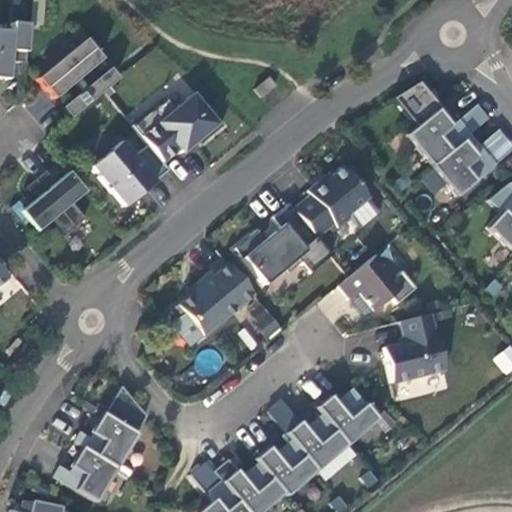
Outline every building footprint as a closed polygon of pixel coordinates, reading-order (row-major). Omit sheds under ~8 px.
[(44,1),(34,0),(32,0),(30,29),(41,30),(44,1)] [(27,29),(11,28),(10,36),(0,35),(0,83),(8,85),(9,67),(24,68),(25,57),(27,29)] [(101,64),(84,44),(35,84),(52,105),(71,89),(84,78),(91,87),(82,94),(78,98),(59,113),(68,123),(116,84),(107,73),(95,83),(88,74),(101,64)] [(84,78),(71,89),(78,98),(82,94),(91,87),(84,78)] [(269,84),(255,96),(262,104),(276,93),(269,84)] [(131,130),(147,150),(161,167),(177,154),(180,158),(196,145),(203,139),(206,143),(221,130),(207,114),(204,116),(190,100),(174,114),(164,103),(131,130)] [(404,139),(430,171),(459,147),(486,124),(474,110),(447,133),(433,116),(404,139)] [(484,162),(492,170),(511,154),(495,135),(468,158),(476,168),(484,162)] [(203,139),(196,145),(199,149),(206,143),(203,139)] [(122,212),(167,175),(161,167),(147,150),(132,162),(119,147),(89,172),(122,212)] [(468,158),(459,147),(430,171),(455,201),(483,177),(476,168),(468,158)] [(476,168),(483,177),(492,170),(484,162),(476,168)] [(348,223),(348,217),(367,202),(354,187),(358,184),(347,172),(341,171),(321,189),(319,186),(305,197),(308,201),(291,215),(314,243),(332,229),(336,233),(348,223)] [(63,241),(83,224),(70,208),(54,188),(44,176),(24,193),(34,205),(50,224),(63,241)] [(70,208),(83,197),(67,177),(54,188),(70,208)] [(403,179),(393,187),(400,195),(410,187),(403,179)] [(50,224),(34,205),(19,217),(35,237),(50,224)] [(484,232),(511,257),(511,207),(509,205),(484,232)] [(309,277),(329,261),(314,243),(291,215),(287,209),(271,223),(279,232),(264,244),(256,235),(233,253),(263,290),(296,262),(309,277)] [(415,293),(400,275),(393,282),(374,260),(347,282),(337,291),(348,305),(357,298),(371,316),(389,301),(396,308),(415,293)] [(251,300),(226,269),(212,280),(209,276),(194,288),(198,293),(174,312),(185,326),(187,324),(202,341),(251,300)] [(492,280),(484,289),(492,297),(500,287),(492,280)] [(245,318),(267,341),(282,327),(260,303),(245,318)] [(443,375),(429,319),(398,326),(403,348),(381,353),(390,389),(443,375)] [(511,346),(510,344),(492,359),(505,376),(511,370),(511,346)] [(330,413),(321,421),(345,449),(375,423),(351,395),(334,409),(330,413)] [(281,397),(265,411),(284,432),(300,418),(281,397)] [(330,413),(334,409),(327,401),(323,405),(314,412),(320,420),(321,421),(330,413)] [(87,443),(81,453),(113,472),(134,438),(102,419),(87,443)] [(299,438),(290,446),(314,475),(345,449),(321,421),(304,435),(299,438)] [(299,438),(304,435),(297,426),(292,430),(283,438),(290,446),(299,438)] [(78,437),(72,448),(81,453),(87,443),(78,437)] [(269,464),(259,472),(281,497),(281,498),(283,500),(314,475),(290,446),(273,460),(269,464)] [(269,464),(273,460),(266,452),(262,456),(253,464),(257,469),(259,472),(269,464)] [(67,477),(60,487),(93,507),(113,472),(81,453),(67,477)] [(236,487),(227,495),(241,511),(264,511),(281,498),(281,497),(259,472),(257,469),(240,483),(236,487)] [(58,472),(51,482),(60,487),(67,477),(58,472)] [(365,491),(373,484),(365,474),(357,481),(365,491)] [(236,487),(240,483),(234,475),(229,479),(220,486),(227,495),(236,487)] [(241,511),(227,495),(220,486),(206,498),(213,506),(205,511),(241,511)] [(330,511),(339,511),(343,509),(335,499),(326,506),(330,511)]
